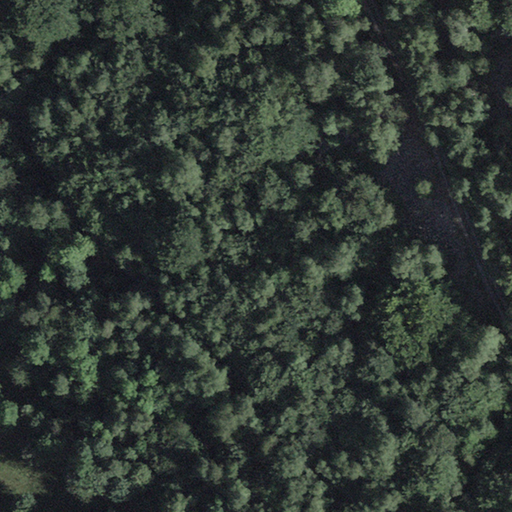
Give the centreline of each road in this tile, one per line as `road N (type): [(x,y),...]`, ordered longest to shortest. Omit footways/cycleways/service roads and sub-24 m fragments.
road 1 (track): [(382,511),(92,234),(39,146),(0,116)]
road 2 (track): [(366,0),(511,325)]
